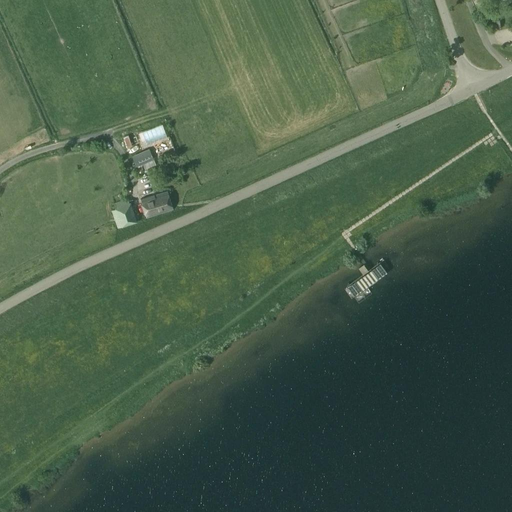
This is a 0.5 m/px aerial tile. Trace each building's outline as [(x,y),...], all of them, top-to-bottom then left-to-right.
[(128,147),(133,146),(131,135),(125,136),(128,147)] [(132,156),(136,167),(154,159),(149,149),(132,156)] [(174,209),(168,191),(155,196),(155,194),(141,199),(147,218),(174,209)] [(129,202),(128,198),(113,203),(115,208),(111,209),(118,228),(137,222),(131,202),(129,202)] [(408,268),(397,251),(334,293),(345,309),(408,268)]
